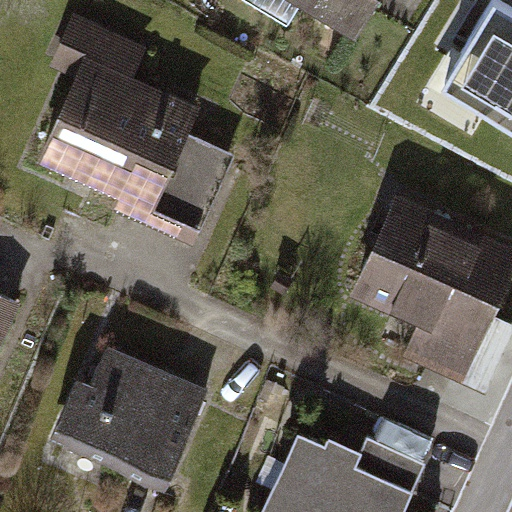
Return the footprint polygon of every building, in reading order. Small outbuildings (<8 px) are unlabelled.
[(277,0),(355,44),(380,0),(277,0)] [(511,30),(485,14),(433,98),(511,145),(511,30)] [(82,63),(35,172),(200,242),(235,160),(185,138),(194,118),(133,92),(150,52),(76,20),(61,54),(82,63)] [(467,382),(511,279),(511,249),(487,239),(480,255),(430,233),(438,216),(400,200),(354,306),(418,334),(408,357),(467,382)] [(0,342),(14,309),(0,302),(0,342)] [(210,397),(105,355),(90,393),(79,388),(57,445),(172,491),(210,397)] [(323,447),(292,434),(260,511),(405,511),(432,446),(413,438),(407,454),(368,438),(361,455),(325,441),(323,447)]
